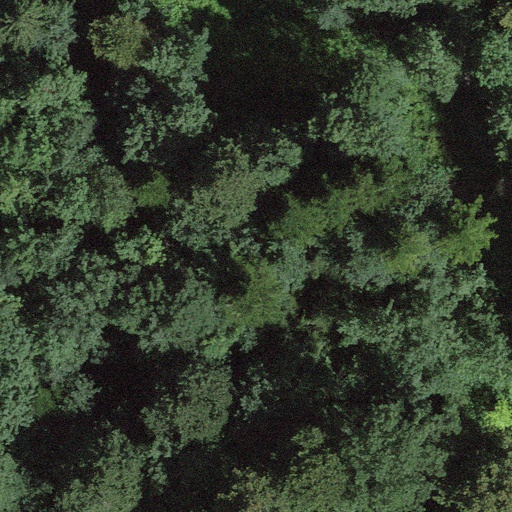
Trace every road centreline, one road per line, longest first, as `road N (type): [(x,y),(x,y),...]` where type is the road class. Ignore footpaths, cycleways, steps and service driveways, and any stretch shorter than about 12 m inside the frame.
road 1 (track): [(455,0),(481,144),(511,153)]
road 2 (track): [(481,144),(511,276)]
